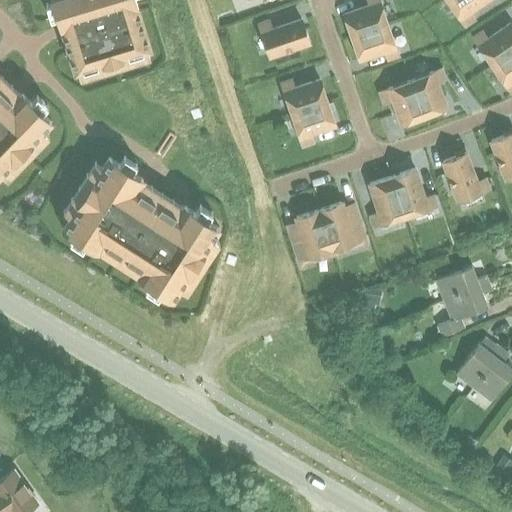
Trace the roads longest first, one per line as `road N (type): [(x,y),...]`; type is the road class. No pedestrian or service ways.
road 1 (tertiary): [(361,511),(0,300)]
road 2 (residential): [(367,155),(316,0)]
road 3 (residential): [(511,96),(367,155)]
